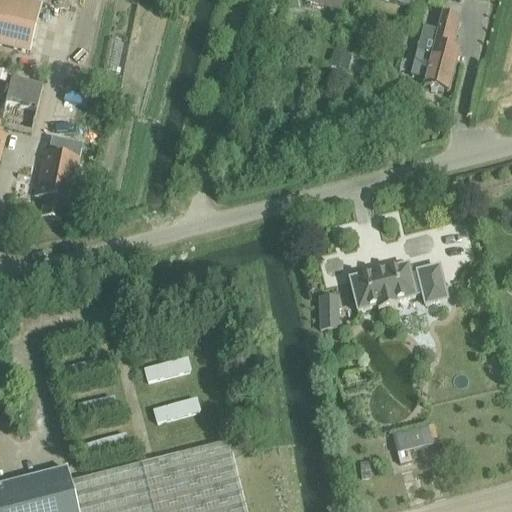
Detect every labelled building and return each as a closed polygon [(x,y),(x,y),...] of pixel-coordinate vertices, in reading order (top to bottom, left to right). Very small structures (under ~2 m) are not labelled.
[(0,0),(0,48),(29,55),(40,9),(0,0)] [(267,0),(265,14),(277,16),(280,0),(267,0)] [(307,0),(306,5),(342,15),(346,0),(307,0)] [(372,0),(414,12),(416,6),(436,11),(439,0),(372,0)] [(424,30),(411,79),(425,83),(423,89),(428,90),(430,93),(434,94),(437,92),(447,95),(455,65),(448,63),(454,40),(459,21),(443,17),(438,33),(424,30)] [(347,75),(351,59),(333,54),(329,70),(347,75)] [(0,128),(31,136),(42,89),(11,81),(5,106),(0,126),(0,128)] [(60,224),(64,206),(70,207),(79,164),(43,156),(34,200),(44,202),(40,220),(60,224)] [(357,316),(377,311),(378,315),(396,311),(395,306),(415,301),(414,300),(422,298),(424,309),(446,303),(438,270),(416,276),(417,277),(409,279),(407,270),(349,284),(357,316)] [(319,302),(320,334),(338,333),(337,301),(319,302)] [(66,385),(108,373),(104,359),(62,371),(66,385)] [(147,383),(192,376),(190,361),(145,369),(147,383)] [(81,419),(118,413),(116,399),(79,405),(81,419)] [(158,426),(201,414),(198,400),(154,412),(158,426)] [(431,449),(438,448),(433,428),(391,438),(395,459),(431,449)] [(87,461),(131,449),(127,435),(84,448),(87,461)] [(243,511),(226,446),(139,469),(69,487),(75,511),(243,511)] [(66,473),(0,490),(0,511),(75,511),(69,487),(66,473)]
